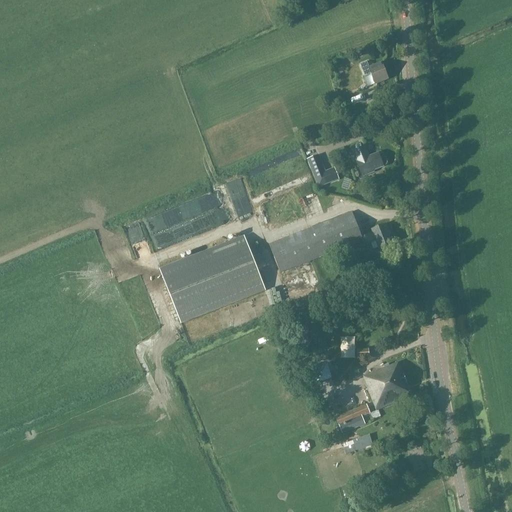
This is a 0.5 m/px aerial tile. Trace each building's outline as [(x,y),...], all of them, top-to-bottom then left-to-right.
[(364,77),(370,75),(374,86),(389,80),(382,63),(369,68),(366,62),(359,65),(364,77)] [(365,101),(362,93),(351,97),(354,105),(365,101)] [(368,108),(365,102),(354,106),(356,113),(368,108)] [(379,153),(369,157),(365,146),(352,152),(356,162),(361,177),(375,172),(374,170),(384,166),(386,165),(387,163),(385,158),(383,157),(381,158),(379,153)] [(306,160),(318,188),(339,180),(334,168),(325,172),(318,155),(306,160)] [(362,237),(352,212),(269,245),(280,273),(363,241),(365,246),(375,241),(378,249),(392,244),(387,232),(389,231),(386,224),(371,230),(372,232),(362,237)] [(180,323),(265,290),(244,237),(160,270),(180,323)] [(131,321),(144,317),(141,305),(128,309),(131,321)] [(174,332),(161,336),(165,348),(178,344),(174,332)] [(359,358),(370,357),(369,350),(358,351),(359,358)] [(376,413),(378,412),(413,397),(399,363),(390,367),(389,365),(384,367),(385,369),(364,377),(368,385),(365,386),(376,412),(376,413)] [(371,414),(367,405),(335,418),(342,434),(365,425),(362,417),(370,414),(371,414)] [(380,417),(378,412),(376,413),(376,412),(371,414),(370,414),(372,420),(380,417)] [(343,445),(346,455),(365,448),(366,450),(373,447),(372,446),(372,445),(371,442),(372,442),(369,435),(343,445)]
